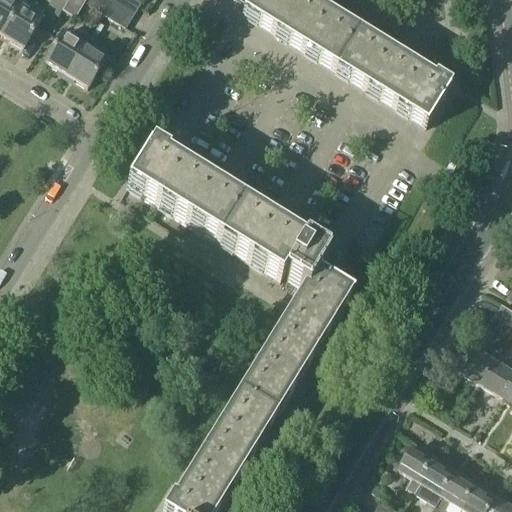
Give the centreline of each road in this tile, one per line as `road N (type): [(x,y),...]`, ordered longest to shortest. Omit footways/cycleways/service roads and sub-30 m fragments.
road 1 (residential): [(496,212),(233,45),(175,141),(442,301)]
road 2 (tertiary): [(312,511),(442,301)]
road 3 (residential): [(0,292),(95,136)]
road 4 (unclassified): [(95,136),(180,0)]
